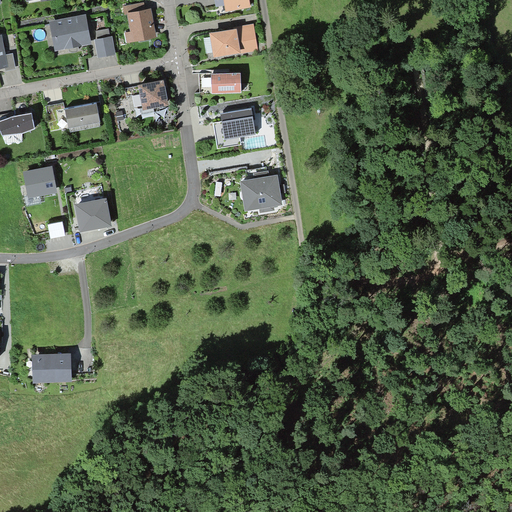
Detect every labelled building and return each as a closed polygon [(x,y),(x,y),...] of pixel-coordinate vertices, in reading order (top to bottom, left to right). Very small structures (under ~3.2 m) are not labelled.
[(214,0),(216,7),(225,6),(225,10),(248,6),(247,0),(214,0)] [(148,11),(128,15),(133,40),(153,36),(148,11)] [(56,48),(88,42),(83,18),(51,24),(56,48)] [(251,28),(211,35),(214,55),(236,51),(237,54),(255,51),(251,28)] [(110,38),(95,41),(98,57),(113,54),(110,38)] [(243,75),(214,75),(214,95),(243,94),(243,75)] [(143,108),(165,104),(161,82),(155,83),(155,82),(145,84),(145,85),(139,86),(143,108)] [(66,105),(69,124),(101,118),(98,99),(66,105)] [(64,102),(46,105),(51,131),(69,128),(64,102)] [(250,105),(218,110),(220,119),(211,120),(216,146),(240,143),(239,135),(255,132),(250,105)] [(35,126),(31,113),(13,116),(0,120),(0,126),(3,133),(23,131),(35,126)] [(51,167),(24,172),(29,196),(56,191),(51,167)] [(278,176),(244,182),(249,212),(283,205),(278,176)] [(105,199),(76,205),(81,231),(111,225),(105,199)] [(72,353),(34,354),(35,380),(72,379),(72,353)]
